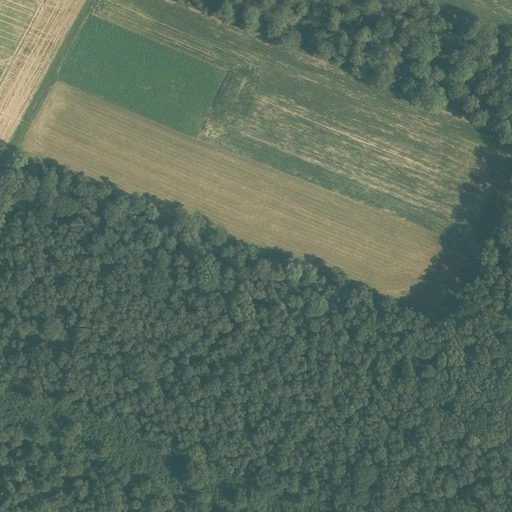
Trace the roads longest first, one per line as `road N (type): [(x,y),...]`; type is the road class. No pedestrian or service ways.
road 1 (track): [(511,195),(351,511)]
road 2 (track): [(99,0),(0,190)]
